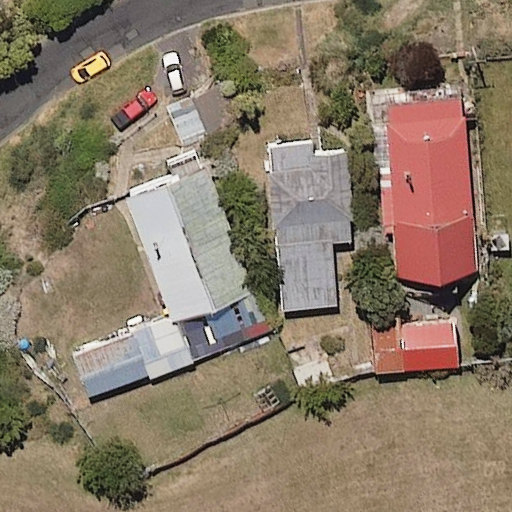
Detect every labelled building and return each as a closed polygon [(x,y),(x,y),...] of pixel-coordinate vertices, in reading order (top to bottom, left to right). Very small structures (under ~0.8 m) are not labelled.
[(477,278),(467,100),(385,104),(395,283),(477,278)] [(355,240),(350,156),(318,158),(317,143),(273,146),(284,309),(339,306),(334,241),(355,240)] [(92,396),(192,364),(193,363),(268,338),(246,275),(208,161),(132,187),(173,310),(74,341),(92,396)] [(457,308),(374,313),(378,372),(461,367),(457,308)] [(328,346),(292,361),(304,391),(340,376),(328,346)]
